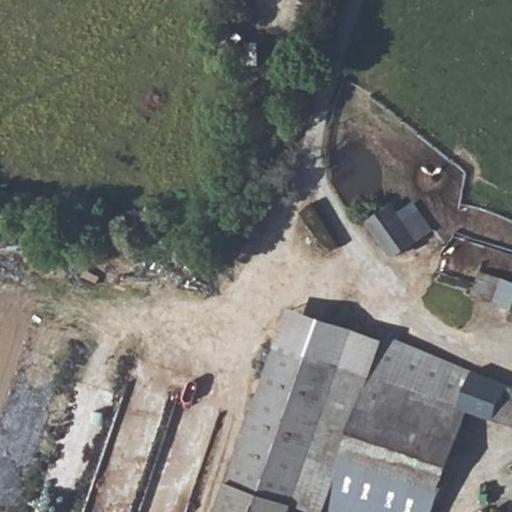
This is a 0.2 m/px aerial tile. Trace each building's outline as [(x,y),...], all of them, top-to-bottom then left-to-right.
[(395,199),(370,217),(396,254),(435,227),(421,208),(407,216),(395,199)] [(478,293),(497,300),(506,274),(487,268),(478,293)] [(511,276),(506,274),(497,300),(511,306),(511,276)] [(282,329),(225,463),(288,491),(307,447),(340,459),(344,449),(346,443),(377,369),(320,344),(327,324),(308,317),(299,337),(282,329)] [(377,369),(467,406),(482,369),(393,332),(377,369)] [(423,462),(442,469),(467,406),(377,369),(346,443),(344,449),(415,478),(423,462)] [(511,381),(482,369),(467,406),(511,424),(511,381)] [(184,511),(211,430),(166,415),(162,430),(169,432),(142,511),(184,511)] [(288,491),(321,505),(340,459),(307,447),(288,491)] [(329,511),(424,511),(442,469),(423,462),(415,478),(344,449),(340,459),(321,505),(319,508),(329,511)] [(278,511),(288,491),(225,463),(205,511),(278,511)]
